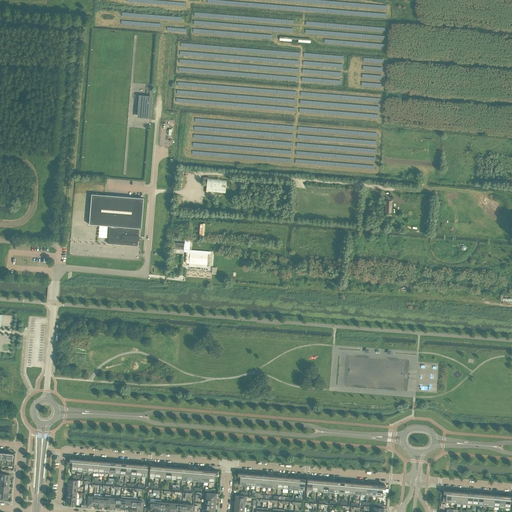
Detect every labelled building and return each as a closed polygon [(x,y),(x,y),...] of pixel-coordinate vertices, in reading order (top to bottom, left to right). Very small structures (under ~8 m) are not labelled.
[(151,97),(142,96),(141,103),(140,106),(141,106),(140,117),(150,117),(151,97)] [(225,192),(227,179),(210,177),(208,191),(225,192)] [(108,243),(138,246),(138,240),(137,240),(137,237),(138,237),(139,228),(141,228),(144,198),(104,195),(92,194),(89,224),(109,226),(108,243)] [(208,251),(187,250),(186,263),(207,265),(208,251)] [(13,454),(8,453),(7,465),(12,465),(12,464),(14,464),(15,456),(13,455),(13,454)] [(77,471),(78,459),(70,458),(70,462),(72,462),(72,471),(77,471)] [(218,471),(210,470),(209,483),(214,483),(215,474),(217,474),(218,471)] [(245,486),(246,473),(238,473),(238,476),(240,476),(239,485),(245,486)] [(386,485),(378,485),(377,497),(382,497),(383,488),(385,489),(386,485)] [(451,503),(452,491),(444,490),(443,494),(443,502),(445,502),(445,503),(451,503)] [(8,496),(9,492),(0,491),(0,499),(0,500),(1,500),(2,500),(2,498),(8,499),(8,496)] [(76,504),(76,498),(67,497),(66,501),(67,501),(67,504),(72,504),(72,505),(73,506),(74,506),(75,506),(75,504),(76,504)]
